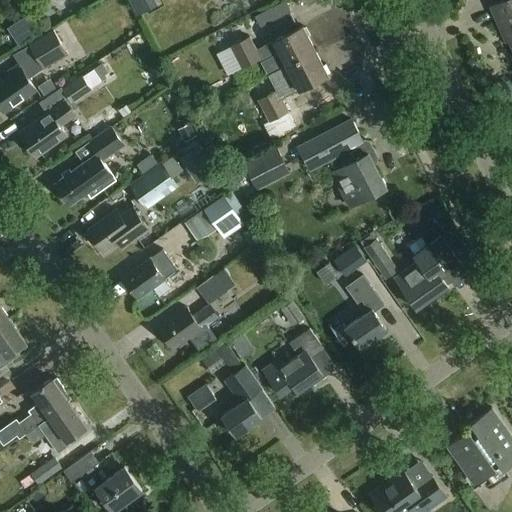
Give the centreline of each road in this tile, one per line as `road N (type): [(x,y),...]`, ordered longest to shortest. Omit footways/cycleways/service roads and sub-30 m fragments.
road 1 (residential): [(218,511),(0,205)]
road 2 (residential): [(239,511),(511,321)]
road 3 (residential): [(476,137),(415,0)]
